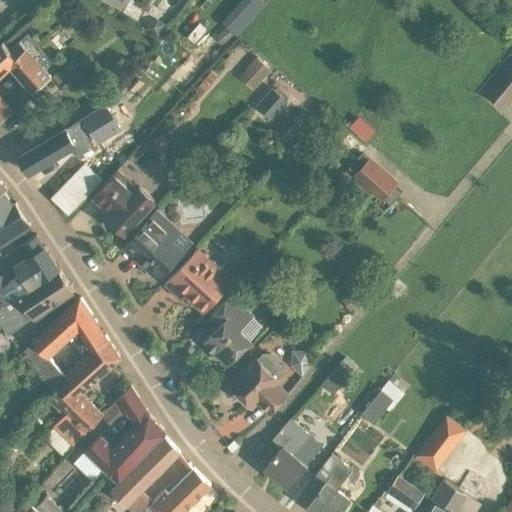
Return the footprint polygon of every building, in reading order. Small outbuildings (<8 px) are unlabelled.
[(240,0),(224,18),(239,33),(269,0),(240,0)] [(157,36),(164,23),(157,18),(149,19),(145,29),(157,36)] [(222,45),(233,35),(226,27),(215,36),(222,45)] [(53,62),(27,33),(9,49),(3,42),(0,44),(0,72),(9,64),(34,90),(52,76),(45,68),(53,62)] [(252,85),(267,66),(255,55),(239,74),(252,85)] [(503,109),(511,98),(511,58),(484,93),(503,109)] [(216,77),(209,72),(203,79),(210,84),(216,77)] [(135,91),(143,82),(134,75),(127,84),(135,91)] [(208,86),(202,81),(196,88),(202,93),(208,86)] [(287,99),(272,87),(256,106),(271,118),(287,99)] [(77,159),(101,145),(99,141),(100,141),(99,140),(122,124),(107,103),(67,128),(19,156),(29,173),(70,148),(77,159)] [(0,120),(9,114),(0,104),(0,120)] [(381,197),(396,180),(368,156),(353,174),(381,197)] [(86,160),(53,194),(71,212),(104,177),(86,160)] [(135,191),(115,172),(93,196),(114,215),(110,219),(124,233),(154,200),(139,187),(135,191)] [(12,204),(3,190),(7,187),(6,187),(0,191),(0,244),(30,225),(16,202),(12,204)] [(352,210),(363,198),(354,191),(343,203),(352,210)] [(158,279),(191,244),(155,211),(131,238),(142,248),(134,256),(158,279)] [(0,307),(60,269),(44,246),(15,265),(21,274),(1,287),(0,285),(0,307)] [(204,311),(233,279),(214,261),(211,261),(197,249),(164,284),(181,299),(186,294),(204,311)] [(0,327),(2,325),(4,327),(9,334),(34,316),(43,310),(74,290),(60,269),(0,307),(0,327)] [(406,285),(397,277),(388,287),(397,295),(406,285)] [(361,303),(352,291),(341,299),(350,311),(361,303)] [(227,364),(251,339),(239,328),(252,315),(230,294),(207,318),(217,327),(204,341),(217,355),(217,357),(222,362),(224,362),(227,364)] [(46,353),(76,327),(92,313),(81,297),(34,338),(21,353),(53,390),(67,376),(46,353)] [(107,336),(67,376),(53,390),(47,396),(66,414),(54,425),(74,445),(103,414),(83,396),(82,395),(82,393),(83,390),(119,356),(107,336)] [(283,365),(270,353),(263,352),(256,359),(256,358),(229,385),(252,407),(257,401),(270,413),(288,394),(275,382),(278,379),(277,378),(283,372),(283,365)] [(334,393),(352,372),(340,361),(322,382),(334,393)] [(126,411),(138,397),(130,385),(115,400),(126,411)] [(373,424),(393,400),(381,390),(361,414),(373,424)] [(126,469),(161,432),(164,430),(149,414),(115,449),(100,435),(86,449),(117,479),(126,469)] [(288,487),(306,465),(294,454),(310,435),(290,418),(272,440),(281,448),(265,467),(288,487)] [(134,511),(142,511),(153,502),(140,490),(180,451),(165,436),(112,489),(134,511)] [(447,454),(427,440),(417,454),(436,468),(447,454)] [(319,511),(340,511),(350,499),(337,490),(352,469),(331,453),(312,479),(322,486),(309,504),(319,511)] [(153,502),(142,511),(183,511),(210,484),(195,469),(193,467),(168,492),(165,490),(153,502)] [(414,508),(424,492),(398,475),(386,489),(414,508)] [(67,511),(47,493),(35,506),(27,499),(24,503),(15,511),(67,511)] [(502,511),(511,511),(511,497),(502,511)] [(453,511),(433,498),(424,511),(453,511)]
